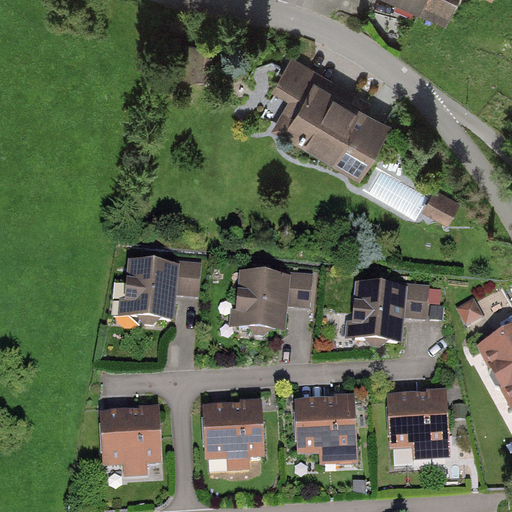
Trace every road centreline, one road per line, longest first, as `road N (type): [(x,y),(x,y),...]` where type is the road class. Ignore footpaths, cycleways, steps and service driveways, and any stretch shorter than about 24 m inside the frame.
road 1 (residential): [(437,369),(187,384)]
road 2 (residential): [(355,511),(511,498)]
road 3 (unclassified): [(312,25),(437,101)]
road 4 (unclassified): [(437,101),(511,221)]
road 5 (residential): [(190,511),(187,384)]
